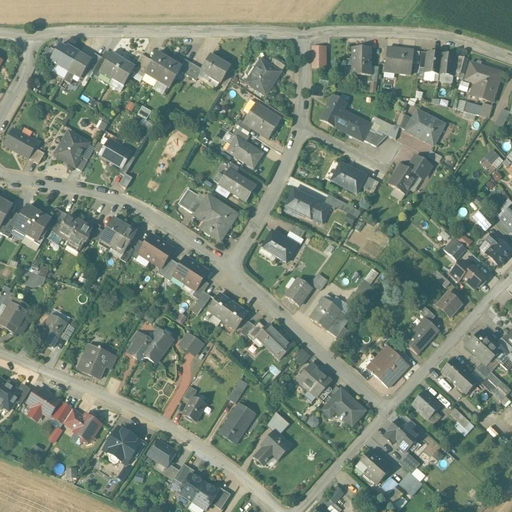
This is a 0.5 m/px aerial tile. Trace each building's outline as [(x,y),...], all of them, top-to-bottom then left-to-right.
[(56,66),(66,50),(60,46),(56,52),(50,62),(50,63),(56,66)] [(66,50),(56,66),(68,73),(79,55),(67,48),(66,50)] [(50,62),(56,52),(51,49),(43,63),(48,66),(50,63),(50,62)] [(325,49),(312,49),(312,69),(325,69),(325,49)] [(371,49),(351,49),(351,68),(351,77),(371,77),(371,49)] [(401,51),(387,49),(384,73),(398,75),(401,51)] [(101,59),(106,62),(111,55),(105,51),(101,59)] [(401,51),(398,75),(411,76),(412,64),(414,52),(401,51)] [(438,83),(441,56),(427,54),(425,70),(424,80),(424,81),(438,83)] [(91,62),(79,55),(68,73),(80,80),(84,75),(91,62)] [(91,62),(84,75),(90,79),(92,75),(95,70),(101,59),(95,55),(91,62)] [(123,62),(111,55),(106,62),(99,73),(100,74),(112,80),(123,62)] [(145,75),(146,76),(157,82),(169,62),(157,55),(153,63),(145,75)] [(142,56),(134,68),(135,69),(133,72),(138,75),(147,60),(147,59),(142,56)] [(453,73),(455,57),(441,56),(438,83),(452,85),(453,73)] [(210,57),(202,71),(201,73),(202,73),(221,84),(230,69),(210,57)] [(464,58),(455,57),(453,73),(460,74),(464,58)] [(106,62),(101,59),(95,70),(99,73),(106,62)] [(147,60),(138,75),(144,79),(146,76),(145,75),(153,63),(147,60)] [(274,60),(270,67),(281,74),(285,67),(274,60)] [(185,61),(180,68),(181,69),(179,72),(184,75),(191,64),(185,61)] [(270,67),(261,61),(245,84),(265,97),(281,74),(270,67)] [(123,62),(112,80),(124,88),(125,86),(127,87),(130,81),(129,80),(133,72),(135,69),(134,68),(123,62)] [(180,68),(169,62),(157,82),(157,83),(169,90),(179,72),(181,69),(180,68)] [(202,71),(191,64),(184,75),(196,83),(202,73),(201,73),(202,71)] [(476,79),(479,80),(482,69),(483,70),(483,68),(470,64),(465,81),(475,85),(476,79)] [(476,88),(473,87),(470,97),(492,104),(502,74),(493,72),(493,73),(483,70),(482,69),(479,80),(476,88)] [(121,93),(124,88),(112,80),(109,86),(121,93)] [(320,121),(334,128),(342,112),(342,113),(346,105),(332,98),(320,121)] [(244,112),(249,115),(255,105),(250,102),(244,112)] [(482,108),(466,103),(464,113),(479,117),(482,108)] [(243,124),(252,129),(269,140),(281,121),(255,105),(249,115),(243,124)] [(142,106),(138,115),(143,118),(140,124),(152,130),(154,125),(147,121),(152,111),(142,106)] [(501,111),(494,125),(502,129),(510,114),(501,111)] [(342,113),(342,112),(334,128),(334,129),(363,142),(368,131),(371,126),(342,113)] [(416,113),(429,121),(430,119),(417,112),(416,113)] [(429,121),(416,113),(412,120),(406,132),(405,133),(415,138),(416,136),(434,146),(444,126),(430,119),(429,121)] [(406,132),(412,120),(404,116),(399,129),(406,132)] [(252,129),(243,124),(239,121),(236,126),(249,134),(252,129)] [(13,130),(4,146),(29,160),(34,149),(37,144),(13,130)] [(236,138),(245,144),(249,138),(237,130),(232,136),(236,139),(236,138)] [(368,131),(363,142),(376,148),(388,137),(383,134),(382,137),(375,134),(375,135),(368,131)] [(60,147),(62,148),(71,134),(69,132),(60,147)] [(78,138),(71,134),(62,148),(60,147),(54,157),(75,169),(81,158),(89,145),(78,138)] [(433,147),(434,146),(416,136),(415,138),(433,147)] [(245,144),(236,138),(236,139),(226,153),(253,170),(263,155),(245,144)] [(121,170),(122,170),(129,157),(131,154),(109,141),(104,148),(100,155),(108,160),(109,158),(112,160),(110,163),(121,170)] [(100,155),(104,148),(98,144),(94,151),(100,155)] [(34,149),(29,160),(39,165),(44,155),(34,149)] [(485,158),(497,169),(505,161),(492,150),(485,158)] [(429,158),(439,164),(442,157),(432,152),(429,158)] [(124,177),(126,175),(135,160),(129,157),(122,170),(121,170),(119,174),(124,177)] [(88,162),(81,158),(75,169),(82,173),(88,162)] [(416,158),(408,171),(417,177),(422,180),(430,167),(416,158)] [(228,172),(229,171),(236,175),(239,169),(229,163),(225,169),(228,172)] [(357,195),(366,177),(340,165),(331,183),(357,195)] [(408,171),(400,166),(388,186),(405,196),(417,177),(408,171)] [(236,175),(229,171),(228,172),(219,186),(246,203),(255,188),(236,175)] [(124,177),(119,186),(126,190),(132,180),(126,175),(124,177)] [(379,183),(369,179),(363,189),(373,194),(379,183)] [(190,213),(200,198),(188,190),(179,205),(190,213)] [(294,190),(285,208),(311,221),(311,220),(319,203),(320,203),(294,190)] [(237,216),(208,197),(205,202),(196,216),(195,217),(206,223),(201,230),(220,242),(237,216)] [(330,209),(334,211),(335,209),(357,220),(361,213),(338,201),(329,197),(325,206),(330,209)] [(190,213),(196,216),(205,202),(200,198),(190,213)] [(0,229),(6,219),(12,208),(0,201),(0,229)] [(325,206),(319,203),(311,220),(322,226),(330,209),(325,206)] [(26,236),(38,215),(26,208),(21,217),(14,228),(15,229),(26,236)] [(496,223),(484,209),(474,218),(485,232),(496,223)] [(52,231),(63,214),(56,210),(50,222),(51,222),(47,228),(52,231)] [(14,228),(21,217),(16,214),(11,221),(3,236),(9,239),(15,229),(14,228)] [(57,236),(68,217),(63,214),(52,231),(51,232),(56,235),(57,236)] [(47,228),(51,222),(50,222),(38,215),(26,236),(39,243),(47,228)] [(511,231),(511,222),(505,216),(501,220),(511,232),(511,231)] [(69,243),(80,224),(68,217),(57,236),(69,243)] [(11,221),(6,219),(0,229),(0,234),(3,236),(11,221)] [(112,248),(125,227),(113,220),(105,233),(101,241),(112,248)] [(90,230),(80,224),(69,243),(68,245),(80,252),(84,245),(87,244),(88,241),(89,240),(89,237),(92,231),(90,230)] [(89,237),(89,240),(88,241),(92,243),(93,241),(99,230),(101,227),(94,224),(90,230),(92,231),(89,237)] [(290,233),(301,239),(305,232),(293,226),(290,233)] [(124,255),(128,248),(136,234),(125,227),(112,248),(123,254),(124,255)] [(101,241),(105,233),(99,230),(93,241),(99,244),(101,241)] [(297,247),(272,232),(261,249),(286,264),(297,247)] [(68,245),(69,243),(57,236),(56,235),(51,242),(64,250),(68,245)] [(150,262),(162,244),(157,241),(158,240),(151,236),(145,245),(139,255),(140,255),(150,262)] [(498,241),(492,236),(486,242),(492,248),(485,255),(499,268),(511,253),(498,241)] [(466,251),(454,239),(443,251),(456,263),(466,251)] [(139,255),(145,245),(139,242),(134,251),(130,257),(136,261),(140,255),(139,255)] [(485,255),(492,248),(486,242),(480,250),(485,255)] [(161,269),(168,259),(173,251),(167,246),(167,247),(162,244),(150,262),(161,269)] [(130,257),(134,251),(128,248),(124,255),(123,254),(120,260),(126,264),(130,257)] [(185,284),(196,266),(192,263),(185,258),(180,267),(174,277),(185,284)] [(164,279),(174,263),(168,259),(161,269),(157,274),(164,279)] [(174,277),(180,267),(174,263),(164,279),(170,282),(174,277)] [(459,283),(462,280),(462,279),(470,270),(462,263),(450,275),(459,283)] [(196,266),(185,284),(196,292),(202,281),(208,273),(201,269),(196,266)] [(486,279),(473,267),(470,270),(462,279),(462,280),(475,292),(486,279)] [(445,289),(450,284),(437,272),(432,277),(445,289)] [(327,282),(318,276),(311,285),(321,292),(327,282)] [(312,290),(298,280),(285,297),(299,307),(312,290)] [(192,297),(198,301),(204,293),(209,285),(202,281),(196,292),(192,297)] [(192,297),(196,292),(185,284),(181,290),(192,297)] [(0,310),(9,294),(10,293),(4,290),(0,296),(0,310)] [(202,311),(211,298),(204,293),(198,301),(195,305),(202,311)] [(14,299),(17,301),(18,299),(9,294),(0,310),(0,314),(1,316),(2,317),(2,318),(10,305),(11,305),(14,299)] [(462,306),(449,294),(436,307),(449,320),(462,306)] [(222,322),(233,305),(219,295),(208,312),(222,322)] [(11,305),(27,315),(30,310),(17,301),(14,299),(11,305)] [(326,331),(341,312),(323,299),(319,304),(320,306),(310,320),(326,331)] [(2,318),(0,321),(0,326),(16,336),(17,334),(19,336),(22,335),(23,332),(23,330),(25,329),(27,327),(26,324),(25,324),(30,316),(27,315),(11,305),(10,305),(2,318)] [(247,315),(233,305),(222,322),(236,331),(247,315)] [(425,320),(430,324),(435,318),(425,309),(419,316),(425,321),(425,320)] [(351,319),(341,312),(326,331),(336,339),(344,329),(351,319)] [(67,325),(50,315),(36,340),(53,350),(67,325)] [(417,355),(438,332),(430,324),(425,320),(425,321),(404,344),(417,355)] [(247,336),(255,328),(248,323),(240,334),(246,338),(247,336)] [(258,338),(265,330),(259,324),(255,328),(247,336),(254,342),(257,340),(258,338)] [(279,361),(292,348),(269,325),(265,330),(258,338),(257,340),(279,361)] [(75,330),(69,326),(61,339),(68,343),(75,330)] [(344,329),(336,339),(335,341),(341,345),(350,333),(344,329)] [(139,363),(142,359),(143,360),(145,360),(146,360),(147,360),(148,359),(150,359),(155,363),(154,365),(155,365),(172,341),(158,331),(150,342),(141,336),(128,354),(139,363)] [(501,352),(480,332),(473,340),(494,360),(501,352)] [(511,349),(511,340),(509,337),(506,335),(502,339),(511,349)] [(187,336),(180,346),(189,353),(197,342),(187,336)] [(388,348),(394,354),(400,348),(390,340),(384,346),(387,348),(388,348)] [(488,366),(494,360),(473,340),(466,347),(482,363),(485,365),(487,367),(488,366)] [(203,346),(197,342),(189,353),(195,357),(203,346)] [(105,368),(111,355),(90,346),(78,371),(99,381),(105,368)] [(388,389),(408,367),(394,354),(388,348),(387,348),(367,370),(388,389)] [(508,358),(501,352),(494,360),(500,365),(502,367),(509,359),(508,358)] [(117,358),(111,355),(105,368),(111,371),(117,358)] [(511,366),(511,362),(509,359),(502,367),(507,372),(511,366)] [(493,372),(500,365),(494,360),(488,366),(493,372)] [(476,382),(452,361),(441,373),(465,395),(476,382)] [(485,365),(482,363),(476,369),(486,379),(497,389),(502,384),(484,367),(485,365)] [(317,399),(327,388),(331,383),(311,365),(297,381),(317,399)] [(497,389),(486,379),(481,384),(501,403),(506,398),(497,389)] [(18,392),(0,380),(0,410),(1,410),(3,408),(9,412),(15,403),(21,394),(18,392)] [(23,386),(18,392),(21,394),(15,403),(20,406),(30,391),(23,386)] [(193,399),(197,392),(190,388),(184,399),(191,403),(193,399)] [(328,397),(332,392),(327,388),(317,399),(322,403),(328,397)] [(332,401),(341,391),(336,388),(332,392),(328,397),(332,401)] [(243,393),(235,389),(228,401),(235,405),(243,393)] [(58,403),(38,390),(28,405),(35,409),(33,412),(40,417),(42,414),(48,418),(58,403)] [(336,413),(352,427),(365,412),(341,391),(332,401),(322,413),(330,419),(336,413)] [(441,407),(424,392),(412,406),(428,421),(441,407)] [(193,399),(191,403),(183,417),(196,423),(205,406),(193,399)] [(72,412),(62,405),(53,419),(63,425),(63,424),(72,412)] [(255,416),(239,405),(219,434),(235,445),(255,416)] [(469,423),(455,409),(450,415),(464,429),(469,423)] [(40,417),(33,412),(29,417),(37,422),(40,417)] [(84,420),(72,412),(63,424),(75,432),(84,420)] [(275,432),(277,435),(287,424),(276,414),(267,428),(273,434),(275,432)] [(86,417),(84,420),(75,432),(74,435),(81,439),(82,443),(86,442),(91,441),(95,440),(94,436),(101,426),(86,417)] [(413,432),(399,420),(387,433),(401,446),(413,432)] [(57,427),(49,441),(55,444),(63,431),(57,427)] [(142,443),(118,428),(103,451),(126,467),(133,456),(142,443)] [(277,435),(275,432),(273,434),(265,442),(268,445),(254,459),(263,467),(273,457),(278,461),(291,447),(277,435)] [(157,442),(148,457),(167,469),(169,466),(176,455),(157,442)] [(147,447),(142,443),(133,456),(138,460),(147,447)] [(392,470),(371,451),(355,469),(356,469),(359,466),(365,472),(364,474),(365,474),(378,485),(377,486),(378,486),(392,470)] [(420,465),(408,454),(399,464),(409,474),(411,475),(420,465)] [(179,473),(169,466),(167,469),(163,475),(173,481),(174,481),(179,473)] [(179,473),(174,481),(184,487),(191,476),(192,477),(194,473),(184,466),(179,473)] [(68,479),(78,478),(77,469),(67,469),(68,479)] [(411,475),(409,474),(399,486),(406,493),(412,498),(422,486),(411,475)] [(192,477),(191,476),(184,487),(179,495),(193,503),(204,485),(192,477)] [(397,502),(406,493),(399,486),(391,479),(382,489),(397,502)] [(217,493),(204,485),(193,503),(205,511),(206,511),(211,505),(218,494),(217,493)] [(217,493),(218,494),(211,505),(221,511),(230,496),(220,489),(217,493)] [(337,489),(328,499),(333,505),(334,505),(343,495),(337,489)] [(326,511),(333,505),(328,499),(321,507),(326,511)]
